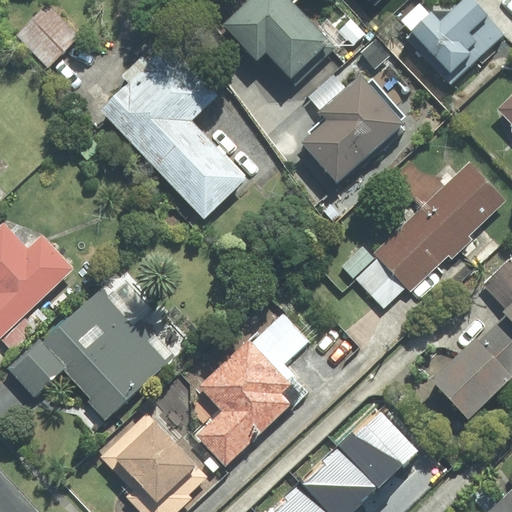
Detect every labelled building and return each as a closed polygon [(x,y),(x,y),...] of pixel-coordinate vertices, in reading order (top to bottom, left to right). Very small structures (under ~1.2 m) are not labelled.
[(288,0),(247,0),(215,27),(253,71),(266,60),(290,87),(333,51),(288,0)] [(423,19),(402,39),(446,88),(505,36),(471,0),(470,0),(434,32),(423,19)] [(47,72),(78,39),(44,8),(13,41),(47,72)] [(99,109),(205,223),(252,179),(199,121),(220,102),(168,46),(99,109)] [(365,79),(288,151),(334,200),(410,128),(365,79)] [(511,94),(492,112),(511,133),(511,94)] [(466,170),(353,285),(389,320),(502,205),(466,170)] [(29,250),(4,222),(0,225),(0,338),(73,269),(43,237),(29,250)] [(173,364),(101,286),(9,370),(34,398),(60,374),(107,424),(173,364)] [(468,428),(511,384),(511,301),(426,385),(468,428)] [(280,310),(196,389),(224,420),(198,443),(223,471),(311,390),(286,363),(310,342),(280,310)] [(149,411),(94,463),(140,511),(167,511),(208,473),(149,411)] [(347,453),(305,492),(323,511),(388,511),(410,492),(374,453),(360,466),(353,459),(347,453)] [(511,511),(511,486),(485,511),(511,511)]
